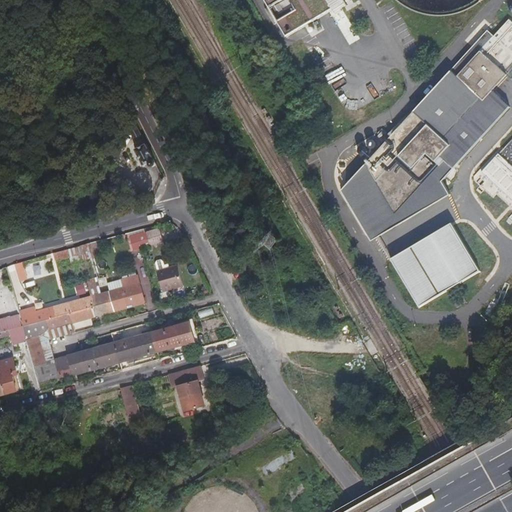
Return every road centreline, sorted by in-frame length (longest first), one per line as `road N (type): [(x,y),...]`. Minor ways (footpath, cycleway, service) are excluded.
road 1 (unclassified): [(182,205),(288,409),(375,511)]
road 2 (unclassified): [(80,0),(182,205)]
road 3 (unclassified): [(0,256),(182,205)]
road 4 (unknown): [(226,293),(76,335)]
